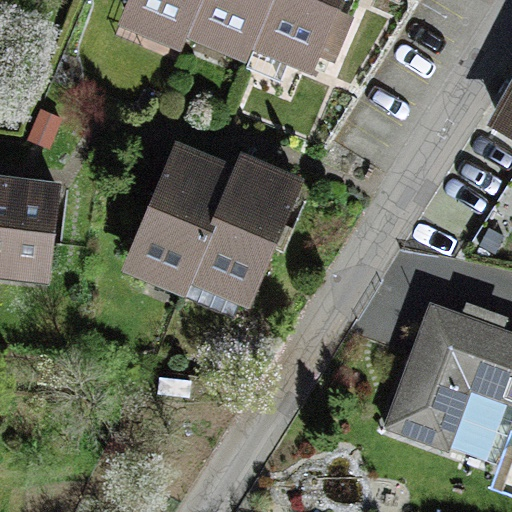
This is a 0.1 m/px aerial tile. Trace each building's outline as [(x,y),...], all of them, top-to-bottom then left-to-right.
[(127,0),(124,8),(184,35),(198,0),(127,0)] [(199,0),(190,21),(251,47),(270,0),(199,0)] [(270,0),(257,33),(317,59),(341,0),(270,0)] [(511,102),(501,122),(511,128),(511,102)] [(239,161),(233,175),(223,170),(173,149),(128,255),(188,281),(194,267),(254,292),(278,236),(299,186),(239,161)] [(0,273),(45,279),(51,232),(56,187),(0,180),(0,273)] [(511,334),(431,305),(385,427),(447,449),(469,388),(511,403),(511,334)] [(190,381),(159,377),(157,393),(188,397),(190,381)]
